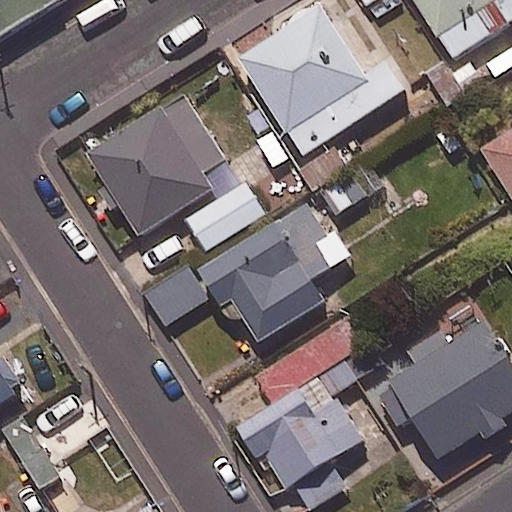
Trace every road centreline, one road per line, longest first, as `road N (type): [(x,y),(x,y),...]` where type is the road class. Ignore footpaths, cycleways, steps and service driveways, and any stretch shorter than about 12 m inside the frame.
road 1 (residential): [(0,155),(224,511)]
road 2 (residential): [(193,0),(0,123)]
